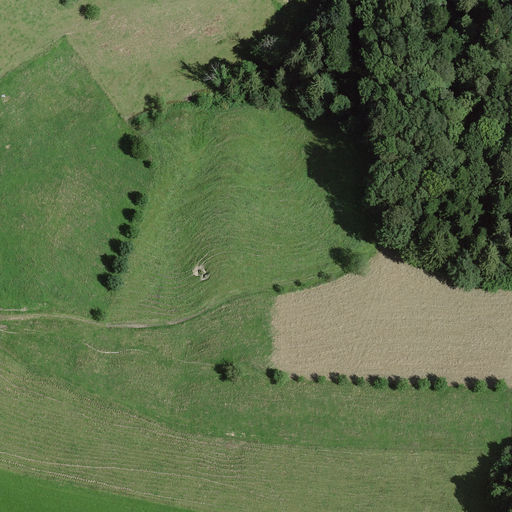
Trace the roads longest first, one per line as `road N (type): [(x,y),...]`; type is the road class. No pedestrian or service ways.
road 1 (track): [(176,204),(228,184),(292,184),(343,144),(371,143),(384,180),(379,226),(370,248),(347,265),(242,291),(164,323),(0,318)]
road 2 (track): [(511,159),(479,180),(404,171),(384,180)]
